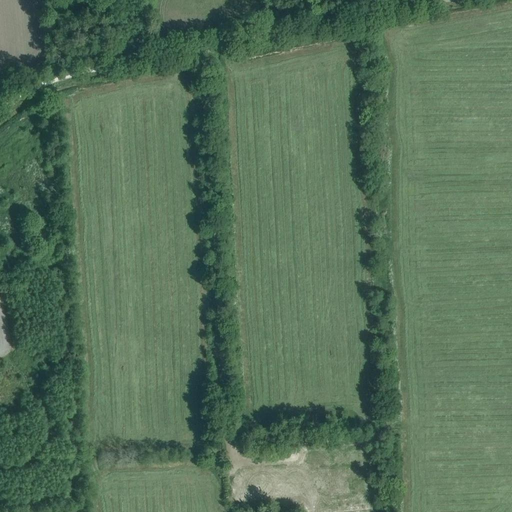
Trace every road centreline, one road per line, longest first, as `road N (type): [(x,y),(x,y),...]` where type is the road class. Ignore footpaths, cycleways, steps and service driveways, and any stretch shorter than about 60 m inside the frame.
road 1 (track): [(201,47),(228,440)]
road 2 (unclassified): [(171,53),(443,0)]
